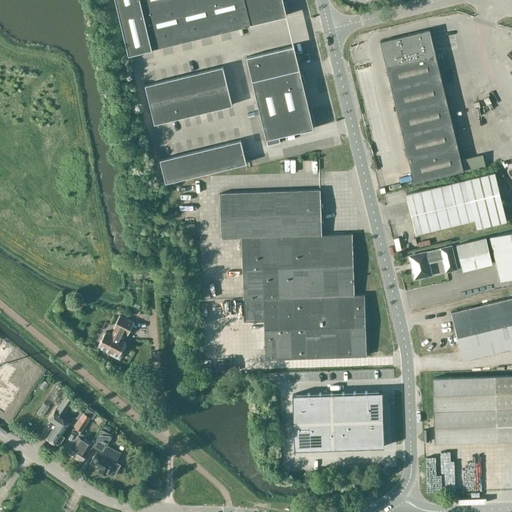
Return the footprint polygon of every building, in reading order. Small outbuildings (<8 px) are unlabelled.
[(116,0),(129,53),(287,15),(283,0),(116,0)] [(430,29),(380,41),(414,182),(464,170),(430,29)] [(246,56),(252,80),(300,69),(294,45),(246,56)] [(223,65),(145,84),(155,123),(232,104),(223,65)] [(279,136),(314,128),(300,69),(252,80),(266,139),(268,145),(280,142),(279,136)] [(241,139),(160,159),(166,182),(246,162),(241,139)] [(507,222),(495,172),(406,193),(416,234),(475,220),(477,229),(507,222)] [(320,189),(219,193),(220,239),(241,238),(244,322),(254,322),(255,350),(265,349),(265,359),(325,357),(367,356),(366,352),(366,335),(365,311),(365,295),(355,295),(352,234),(321,235),(321,233),(320,189)] [(511,230),(489,236),(500,280),(504,279),(511,277),(511,230)] [(462,270),(492,263),(485,237),(456,244),(462,270)] [(450,246),(408,255),(414,279),(431,275),(428,262),(442,259),(445,271),(456,269),(450,246)] [(463,361),(511,349),(511,297),(451,312),(463,361)] [(112,352),(111,354),(121,359),(128,345),(126,344),(127,342),(124,340),(127,334),(129,335),(135,322),(121,315),(114,327),(116,328),(113,334),(106,331),(99,346),(112,352)] [(0,409),(3,411),(8,404),(9,404),(12,399),(12,398),(17,391),(5,383),(13,371),(3,364),(0,369),(0,409)] [(434,410),(511,407),(511,374),(433,377),(434,410)] [(294,449),(379,446),(384,446),(384,437),(382,391),(293,394),(294,449)] [(47,436),(49,438),(56,442),(70,421),(63,416),(73,400),(66,395),(56,409),(55,409),(48,419),(55,424),(47,436)] [(511,439),(511,407),(434,410),(435,442),(498,440),(511,439)] [(82,431),(91,417),(83,412),(75,426),(82,431)] [(116,462),(119,457),(121,453),(106,445),(112,434),(101,428),(93,444),(91,446),(102,452),(101,453),(97,451),(90,463),(99,468),(99,470),(106,474),(107,473),(114,477),(121,464),(116,462)] [(91,446),(93,444),(83,438),(85,436),(79,433),(73,442),(67,452),(83,461),(91,446)]
